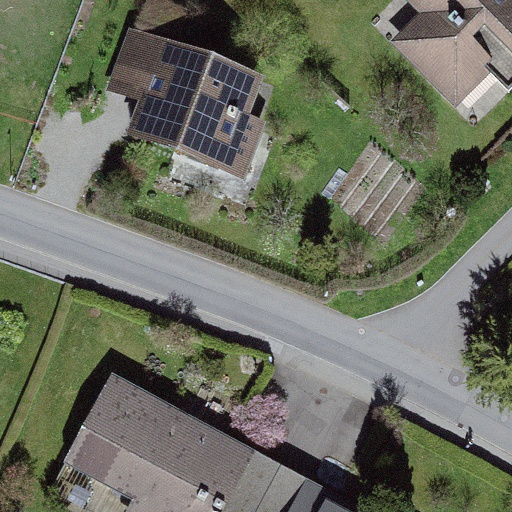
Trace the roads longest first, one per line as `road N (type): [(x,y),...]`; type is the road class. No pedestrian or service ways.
road 1 (residential): [(0,215),(394,369)]
road 2 (residential): [(394,369),(511,247)]
road 3 (residential): [(394,369),(511,432)]
